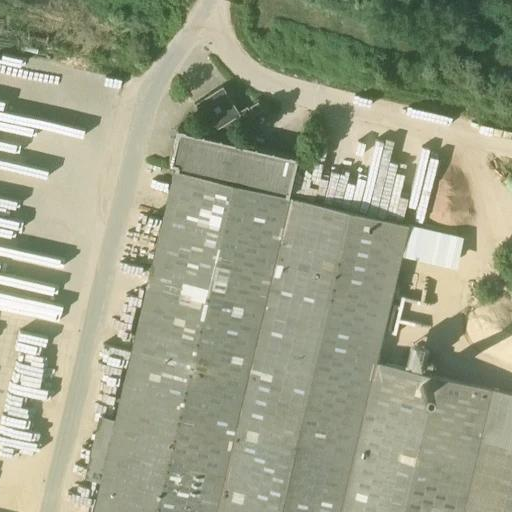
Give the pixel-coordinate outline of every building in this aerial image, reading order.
[(0,79),(63,90),(67,67),(0,55),(0,79)] [(204,121),(201,135),(220,139),(245,123),(245,122),(252,117),(247,109),(239,113),(222,87),(194,104),(204,121)] [(175,166),(174,170),(287,196),(296,160),(298,160),(299,158),(220,139),(201,135),(177,129),(172,150),(168,164),(175,166)] [(287,196),(174,170),(92,511),(511,511),(511,392),(375,360),(407,224),(287,196)] [(0,249),(0,277),(39,285),(41,279),(66,284),(68,276),(43,271),(45,259),(0,249)] [(430,369),(432,359),(427,359),(430,342),(413,339),(408,365),(430,369)] [(22,358),(11,399),(56,411),(65,379),(42,373),(45,364),(22,358)]
